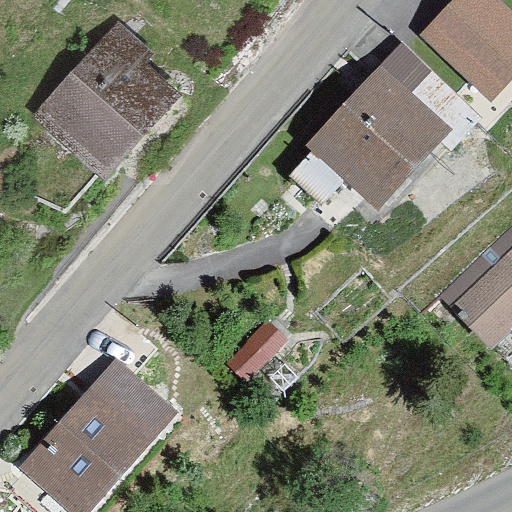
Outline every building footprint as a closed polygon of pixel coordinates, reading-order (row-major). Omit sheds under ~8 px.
[(511,25),(511,8),(504,0),(450,0),(424,26),(465,70),(511,25)] [(115,18),(34,113),(107,175),(188,80),(115,18)] [(402,41),(310,141),(377,202),(446,128),(411,96),(434,70),(402,41)] [(511,238),(446,301),(489,346),(511,323),(511,238)] [(33,511),(119,436),(66,376),(0,434),(0,500),(10,511),(33,511)]
